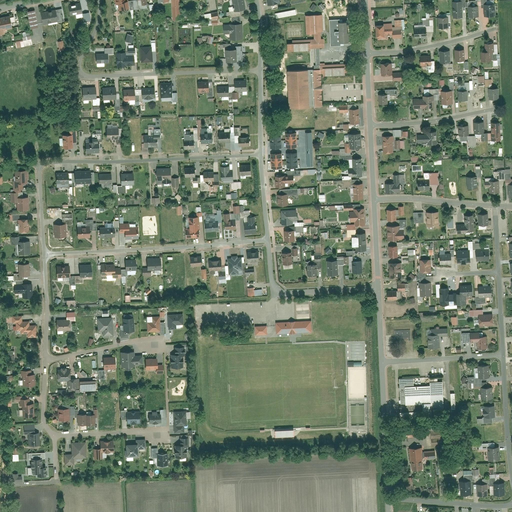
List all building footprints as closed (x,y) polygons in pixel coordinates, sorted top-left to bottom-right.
[(115,0),(116,4),(119,4),(120,10),(130,8),(129,1),(129,0),(125,1),(125,0),(115,0)] [(180,0),(172,0),(173,20),(182,19),(180,0)] [(246,9),(244,0),(232,0),(235,11),(246,9)] [(463,6),(462,1),(461,1),(453,1),(454,17),(463,17),(463,6)] [(83,13),(81,3),(69,5),(70,15),(83,13)] [(485,16),(496,15),(496,3),(488,4),(485,4),(485,7),(485,16)] [(479,16),(478,5),(471,6),(469,6),(469,17),(479,16)] [(42,22),(58,20),(56,8),(41,11),(42,22)] [(277,18),(298,14),(297,9),(276,13),(277,18)] [(31,28),(39,27),(35,10),(28,11),(31,28)] [(318,47),(323,46),(323,38),(321,38),(321,31),(323,31),(322,14),(305,15),(306,33),(314,33),(314,38),(292,40),(292,43),(287,43),(288,50),(310,49),(310,47),(318,47)] [(0,33),(12,31),(10,16),(0,17),(0,33)] [(439,28),(449,27),(449,22),(449,16),(438,17),(439,28)] [(347,19),(330,20),(331,46),(348,44),(347,19)] [(423,20),(423,27),(427,27),(427,32),(434,31),(434,19),(423,20)] [(231,40),(244,39),(243,23),(224,24),(225,33),(231,33),(231,40)] [(383,25),(376,25),(376,37),(378,37),(378,39),(387,39),(387,34),(392,34),(391,30),(391,23),(382,24),(383,25)] [(415,37),(427,36),(427,32),(427,27),(423,27),(415,27),(415,37)] [(14,36),(16,48),(32,44),(29,32),(25,33),(25,31),(19,33),(19,35),(14,36)] [(481,51),(482,61),(492,60),(492,51),(495,51),(495,42),(486,43),(486,51),(481,51)] [(153,46),(141,47),(142,62),(154,61),(153,51),(153,46)] [(227,50),(227,62),(243,61),(242,46),(236,46),(236,49),(227,50)] [(313,65),(319,65),(318,47),(310,47),(310,49),(311,69),(313,69),(313,65)] [(96,54),(96,63),(109,63),(109,54),(113,54),(113,48),(105,48),(105,54),(96,54)] [(465,49),(456,49),(456,60),(466,60),(465,49)] [(440,51),(440,63),(451,62),(451,50),(440,51)] [(117,52),(118,66),(127,66),(127,65),(135,64),(135,55),(126,55),(126,52),(117,52)] [(421,55),(422,65),(429,65),(433,65),(432,60),(432,55),(421,55)] [(311,69),(288,70),(289,107),(321,105),(320,74),(353,72),(352,63),(319,65),(313,65),(313,69),(311,69)] [(391,63),(382,63),(382,74),(392,74),(392,73),(391,63)] [(247,79),(235,80),(236,91),(248,90),(247,79)] [(210,81),(199,81),(199,92),(211,91),(210,81)] [(161,83),(162,97),(173,96),(172,83),(161,83)] [(218,85),(218,97),(232,96),(231,84),(218,85)] [(96,86),(82,87),(83,99),(97,98),(96,86)] [(156,86),(141,86),(142,98),(157,97),(156,86)] [(117,87),(103,88),(104,99),(118,98),(117,87)] [(123,88),(124,99),(136,99),(135,88),(123,88)] [(425,89),(425,95),(435,95),(435,99),(440,99),(439,88),(425,89)] [(490,99),(500,98),(499,88),(489,88),(490,99)] [(442,104),(453,103),(453,90),(450,90),(442,90),(442,104)] [(459,100),(469,100),(468,90),(459,90),(459,100)] [(386,94),(379,94),(380,104),(389,103),(388,94),(386,94)] [(415,107),(435,107),(435,99),(435,95),(425,95),(424,95),(424,98),(414,98),(415,107)] [(359,122),(358,108),(349,109),(350,123),(353,122),(359,122)] [(475,121),(475,133),(482,133),(485,132),(485,121),(475,121)] [(492,132),(492,140),(502,139),(501,122),(492,122),(492,132)] [(470,125),(459,125),(459,135),(461,135),(469,134),(470,134),(470,125)] [(106,139),(119,139),(118,127),(106,128),(106,139)] [(437,144),(437,131),(428,131),(428,134),(418,134),(418,142),(428,142),(428,144),(437,144)] [(219,142),(231,142),(230,132),(218,133),(219,142)] [(201,144),(213,143),(213,133),(201,134),(201,144)] [(296,147),(296,133),(286,133),(287,147),(296,147)] [(351,148),(363,148),(362,133),(351,133),(351,142),(351,148)] [(281,148),(280,134),(271,134),(271,148),(281,148)] [(74,147),(73,135),(63,136),(63,148),(74,147)] [(383,136),(384,152),(395,152),(394,136),(394,135),(383,136)] [(239,137),(239,146),(251,145),(250,136),(239,137)] [(145,147),(159,146),(158,137),(145,138),(145,147)] [(86,153),(99,152),(99,141),(85,142),(86,153)] [(185,149),(195,149),(195,141),(185,142),(185,149)] [(297,167),(297,153),(287,154),(288,167),(297,167)] [(282,168),(281,154),(272,154),(272,168),(282,168)] [(363,176),(362,158),(353,158),(354,177),(363,176)] [(241,165),(241,175),(252,174),(252,164),(241,165)] [(234,181),(233,170),(230,170),(230,165),(221,166),(222,180),(224,180),(224,182),(232,181),(234,181)] [(163,183),(173,182),(172,177),(172,167),(158,168),(158,181),(163,180),(163,183)] [(185,167),(186,177),(194,177),(197,176),(196,167),(185,167)] [(16,170),(17,184),(23,183),(28,183),(27,170),(16,170)] [(91,170),(75,171),(75,172),(75,182),(76,183),(92,182),(92,180),(91,172),(91,170)] [(204,174),(205,181),(215,180),(215,173),(215,171),(204,171),(204,174)] [(494,171),(495,180),(500,180),(506,180),(505,171),(494,171)] [(68,172),(57,172),(57,187),(69,187),(69,179),(68,173),(68,172)] [(112,172),(100,173),(100,183),(112,182),(112,172)] [(121,173),(122,185),(126,185),(135,184),(134,172),(121,173)] [(430,179),(430,184),(440,184),(440,172),(430,172),(430,179)] [(405,174),(394,175),(394,183),(401,182),(406,182),(405,174)] [(276,176),(277,186),(286,186),(286,183),(295,182),(294,175),(287,175),(276,176)] [(468,177),(468,188),(479,188),(478,176),(477,176),(468,177)] [(419,179),(419,190),(431,189),(430,184),(430,179),(419,179)] [(491,192),(501,192),(500,180),(495,180),(486,181),(486,186),(490,186),(491,192)] [(205,182),(201,182),(202,190),(210,190),(209,182),(205,182)] [(401,192),(401,182),(394,183),(386,183),(386,192),(401,192)] [(14,184),(14,192),(19,192),(23,192),(23,183),(17,184),(14,184)] [(364,183),(354,183),(355,199),(364,198),(364,183)] [(126,193),(126,185),(122,185),(118,185),(118,191),(118,193),(126,193)] [(18,210),(30,209),(29,196),(19,197),(19,192),(14,192),(10,192),(11,202),(17,201),(18,210)] [(279,195),(279,205),(289,204),(289,194),(281,194),(279,195)] [(356,225),(366,225),(365,208),(355,208),(355,211),(351,211),(351,222),(356,221),(356,223),(356,225)] [(297,220),(297,209),(282,210),(282,224),(294,224),(294,220),(297,220)] [(387,209),(388,220),(397,220),(397,209),(387,209)] [(439,211),(427,212),(428,226),(440,226),(439,211)] [(424,212),(414,212),(415,223),(425,222),(424,212)] [(63,214),(63,224),(66,224),(73,223),(72,213),(63,214)] [(225,213),(226,230),(237,229),(236,219),(231,220),(230,213),(225,213)] [(489,213),(479,213),(480,225),(487,225),(490,224),(489,220),(489,213)] [(474,215),(465,215),(466,224),(458,224),(458,234),(467,234),(467,231),(475,230),(474,215)] [(187,238),(200,237),(199,221),(199,216),(189,217),(190,228),(187,228),(187,238)] [(246,233),(257,232),(256,216),(251,216),(248,217),(249,222),(245,222),(246,233)] [(19,232),(30,231),(29,218),(20,219),(18,219),(19,232)] [(90,226),(90,230),(97,229),(97,223),(93,223),(93,219),(86,220),(86,226),(90,226)] [(206,232),(220,231),(219,220),(216,221),(206,221),(206,232)] [(135,238),(139,238),(139,226),(130,227),(130,222),(120,223),(120,227),(120,232),(126,232),(126,239),(135,238)] [(348,237),(357,236),(357,233),(356,225),(356,223),(348,224),(348,237)] [(54,237),(67,236),(66,224),(63,224),(54,224),(54,237)] [(387,226),(388,240),(405,239),(405,229),(401,229),(400,225),(387,226)] [(78,237),(90,237),(90,230),(90,226),(86,226),(78,226),(78,237)] [(115,236),(115,227),(114,227),(100,228),(100,237),(115,236)] [(285,241),(296,240),(296,232),(295,230),(285,230),(285,241)] [(367,250),(366,233),(357,233),(357,236),(358,250),(367,250)] [(18,242),(20,241),(20,236),(11,236),(12,244),(18,243),(18,242)] [(31,253),(30,241),(20,241),(18,242),(18,243),(19,254),(31,253)] [(389,256),(399,256),(398,249),(398,246),(389,246),(389,256)] [(482,249),(477,249),(477,261),(491,260),(490,249),(482,249)] [(470,250),(456,250),(457,262),(470,262),(470,250)] [(248,252),(249,262),(260,261),(259,251),(248,252)] [(284,263),(293,263),(292,255),(292,252),(283,252),(284,263)] [(440,253),(440,264),(452,264),(451,256),(451,253),(440,253)] [(192,266),(203,265),(202,256),(191,257),(192,266)] [(162,269),(161,257),(147,258),(148,267),(148,270),(151,270),(162,269)] [(137,269),(136,259),(126,259),(126,269),(127,270),(137,269)] [(219,270),(223,270),(222,259),(209,260),(211,273),(216,273),(216,270),(219,270)] [(421,259),(421,272),(426,271),(432,271),(432,259),(421,259)] [(338,265),(338,260),(327,261),(328,275),(339,275),(338,265)] [(363,272),(362,261),(353,261),(353,273),(363,272)] [(390,278),(403,277),(402,262),(389,263),(390,278)] [(19,276),(23,275),(30,275),(30,263),(19,264),(19,273),(19,276)] [(113,272),(116,272),(116,267),(115,263),(101,264),(102,276),(113,275),(113,272)] [(92,275),(92,264),(80,264),(80,275),(83,275),(92,275)] [(308,275),(318,275),(317,264),(308,264),(308,275)] [(57,277),(70,277),(70,276),(69,265),(57,266),(57,277)] [(122,276),(122,269),(122,267),(116,267),(116,272),(113,272),(113,275),(113,278),(122,277),(122,276)] [(223,270),(219,270),(220,283),(227,282),(227,280),(226,269),(223,270)] [(420,282),(421,296),(424,296),(432,295),(432,282),(420,282)] [(33,297),(33,283),(24,284),(16,284),(15,284),(15,293),(23,293),(23,298),(33,297)] [(474,295),(473,285),(461,285),(462,293),(457,293),(457,304),(467,304),(466,295),(474,295)] [(486,297),(493,296),(492,285),(480,286),(480,290),(480,297),(486,297)] [(262,289),(254,290),(254,287),(247,288),(248,296),(262,295),(262,289)] [(449,289),(440,289),(440,305),(456,305),(456,293),(449,293),(449,289)] [(388,300),(398,299),(397,290),(388,291),(388,300)] [(480,297),(480,290),(476,290),(476,303),(487,302),(486,297),(480,297)] [(176,330),(176,325),(184,325),(183,313),(167,313),(167,330),(176,330)] [(480,314),(480,325),(495,324),(494,313),(484,314),(480,314)] [(37,337),(37,324),(30,325),(30,321),(23,321),(22,315),(13,315),(13,323),(16,323),(17,330),(21,330),(21,333),(28,333),(28,337),(37,337)] [(148,331),(161,331),(160,322),(160,317),(160,316),(152,316),(152,322),(148,322),(148,331)] [(103,336),(114,335),(113,323),(113,317),(98,317),(99,331),(103,331),(103,336)] [(124,329),(124,331),(135,331),(134,317),(124,317),(124,329)] [(57,330),(70,329),(70,319),(67,319),(57,320),(57,330)] [(312,332),(312,320),(277,322),(277,334),(312,332)] [(268,334),(268,325),(255,325),(256,335),(268,334)] [(432,329),(432,334),(440,334),(440,336),(448,336),(448,328),(432,329)] [(396,341),(411,340),(411,329),(395,330),(396,341)] [(478,349),(488,348),(487,336),(482,336),(481,331),(471,332),(472,341),(472,342),(477,342),(478,349)] [(472,341),(471,332),(463,332),(463,341),(472,341)] [(429,348),(441,347),(440,336),(440,334),(432,334),(429,335),(429,348)] [(135,355),(135,351),(121,351),(122,366),(135,366),(135,364),(143,364),(143,354),(135,355)] [(171,354),(171,368),(184,367),(183,353),(175,354),(171,354)] [(104,369),(116,368),(116,356),(104,356),(104,369)] [(157,357),(146,358),(147,369),(154,369),(158,369),(158,364),(157,357)] [(479,365),(480,377),(482,376),(490,376),(489,364),(479,365)] [(68,389),(80,388),(79,381),(79,378),(71,379),(71,370),(67,371),(67,367),(61,367),(61,371),(58,371),(58,381),(68,381),(68,389)] [(23,385),(35,385),(35,374),(32,374),(23,374),(23,385)] [(444,412),(442,381),(429,381),(430,385),(414,385),(414,377),(399,378),(401,411),(399,411),(399,420),(448,418),(448,412),(444,412)] [(96,380),(79,381),(80,388),(80,392),(96,391),(96,380)] [(481,387),(482,400),(493,399),(493,387),(488,387),(482,387),(481,387)] [(23,416),(35,416),(35,403),(30,403),(23,404),(23,405),(23,416)] [(493,417),(496,417),(495,405),(485,406),(485,414),(485,417),(493,417)] [(59,408),(59,420),(70,420),(70,415),(70,408),(63,408),(59,408)] [(128,419),(128,423),(140,423),(140,411),(128,411),(128,419)] [(185,425),(188,425),(187,411),(174,411),(174,426),(185,425)] [(150,414),(150,423),(162,423),(161,413),(150,414)] [(87,414),(78,414),(79,416),(79,424),(87,424),(87,415),(87,414)] [(95,414),(87,415),(87,424),(87,425),(96,425),(95,417),(95,414)] [(29,433),(35,433),(35,424),(24,424),(24,433),(29,433)] [(431,426),(433,446),(444,445),(442,425),(431,426)] [(29,445),(40,445),(40,433),(35,433),(29,433),(29,445)] [(138,443),(138,448),(146,448),(146,439),(136,439),(137,443),(138,443)] [(114,452),(114,440),(101,440),(101,448),(101,452),(103,452),(114,452)] [(87,457),(86,441),(72,441),(72,453),(72,458),(74,458),(87,457)] [(127,455),(138,455),(138,448),(138,443),(137,443),(126,444),(127,455)] [(175,445),(175,457),(187,457),(187,445),(180,445),(175,445)] [(424,469),(422,447),(410,448),(412,470),(424,469)] [(489,448),(489,460),(501,460),(500,447),(488,447),(489,448)] [(101,452),(101,448),(94,448),(94,459),(103,459),(103,452),(101,452)] [(425,451),(426,459),(436,458),(436,450),(425,451)] [(72,458),(72,453),(65,453),(65,464),(75,464),(74,458),(72,458)] [(168,453),(158,453),(158,457),(158,465),(168,465),(168,453)] [(41,459),(31,459),(31,472),(38,471),(38,476),(45,475),(45,467),(41,467),(41,459)] [(12,474),(13,482),(22,481),(21,476),(18,476),(18,473),(12,474)] [(461,495),(472,494),(472,481),(465,481),(460,481),(461,495)] [(505,482),(496,483),(494,483),(494,485),(495,495),(506,494),(505,482)] [(483,483),(478,484),(478,495),(489,495),(488,483),(483,483)]
